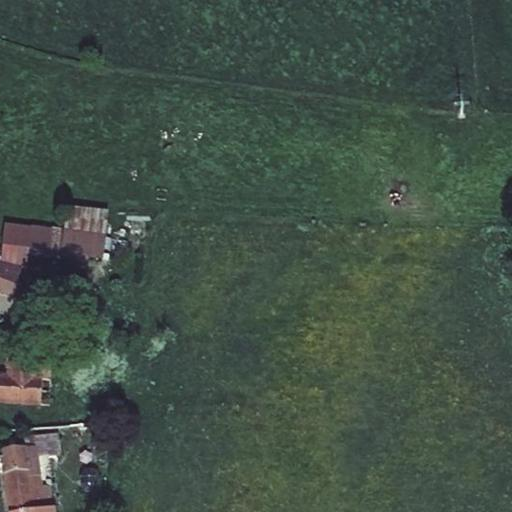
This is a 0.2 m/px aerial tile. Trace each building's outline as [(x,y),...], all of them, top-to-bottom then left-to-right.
[(94,227),(76,225),(74,246),(132,254),(139,207),(95,202),(94,227)] [(30,220),(24,259),(45,263),(50,243),(74,246),(76,225),(30,220)] [(0,291),(15,287),(40,294),(45,263),(24,259),(16,257),(14,249),(0,253),(0,291)] [(0,379),(0,406),(73,410),(77,353),(58,352),(59,340),(38,338),(37,346),(32,346),(30,382),(0,379)] [(6,463),(15,511),(44,511),(30,445),(11,449),(13,461),(6,463)]
